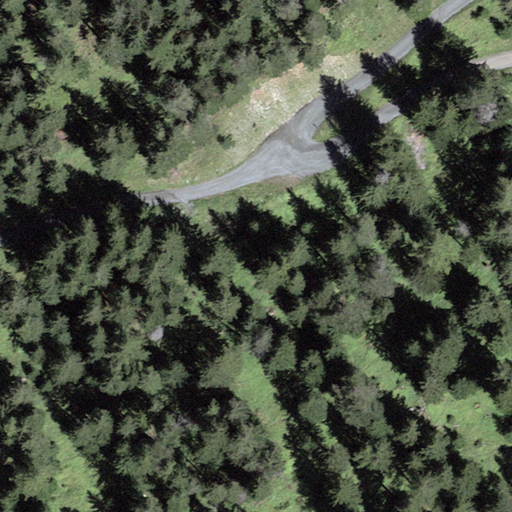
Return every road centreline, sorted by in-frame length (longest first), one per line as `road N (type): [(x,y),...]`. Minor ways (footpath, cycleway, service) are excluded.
road 1 (track): [(446,0),(291,88),(276,112),(278,133),(291,140),(311,130),(394,74),(511,47)]
road 2 (track): [(278,133),(79,187),(0,218)]
